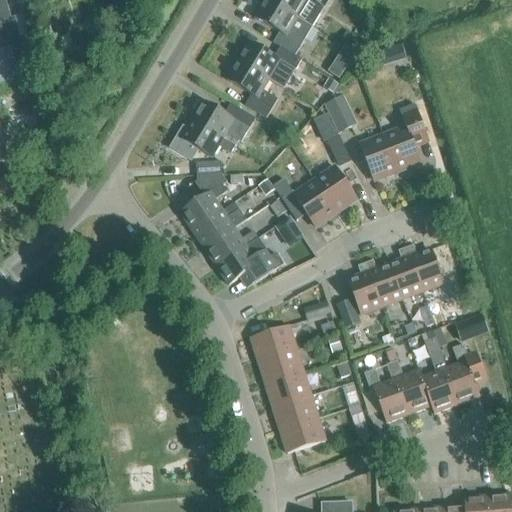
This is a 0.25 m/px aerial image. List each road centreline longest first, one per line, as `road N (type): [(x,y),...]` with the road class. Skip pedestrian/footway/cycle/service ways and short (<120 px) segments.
road 1 (residential): [(215,324),(371,236),(441,209)]
road 2 (residential): [(269,499),(389,459),(483,444)]
road 3 (tertiary): [(98,179),(211,0)]
road 4 (residential): [(215,324),(98,179)]
road 5 (residential): [(269,499),(247,403),(215,324)]
road 6 (tertiary): [(0,283),(55,235),(98,179)]
